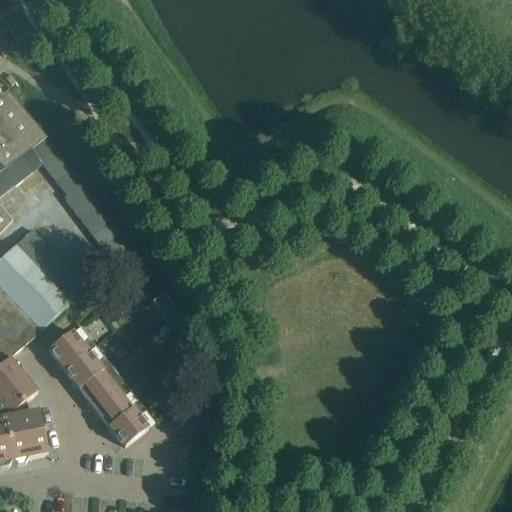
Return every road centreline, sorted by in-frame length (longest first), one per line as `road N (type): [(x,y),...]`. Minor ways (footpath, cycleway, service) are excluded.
road 1 (residential): [(73,484),(56,391),(32,355)]
road 2 (residential): [(73,484),(153,491),(157,447)]
